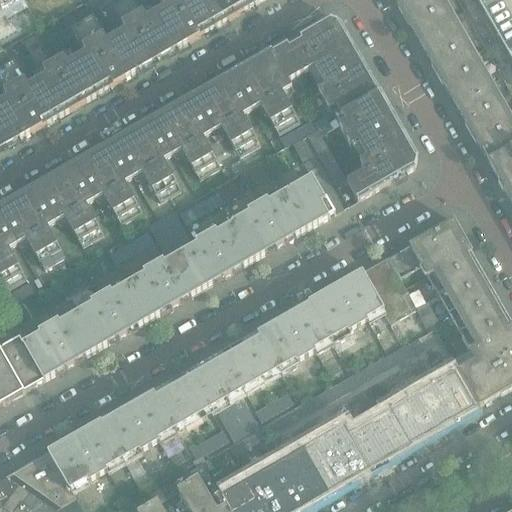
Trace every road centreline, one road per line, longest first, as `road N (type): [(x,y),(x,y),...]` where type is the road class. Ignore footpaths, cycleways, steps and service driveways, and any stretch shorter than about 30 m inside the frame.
road 1 (residential): [(0,448),(461,185)]
road 2 (residential): [(306,0),(0,179)]
road 3 (residential): [(461,185),(355,0)]
road 4 (residential): [(511,418),(350,511)]
